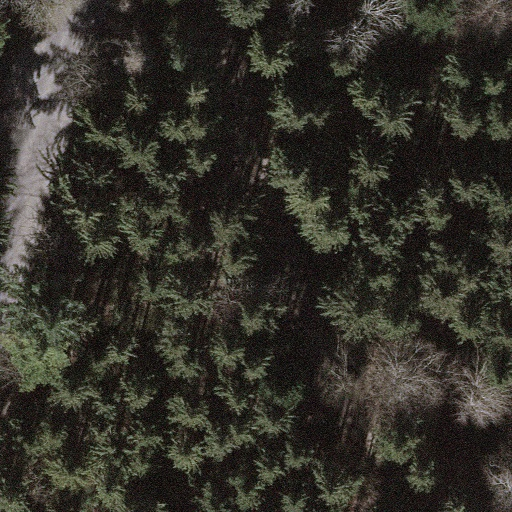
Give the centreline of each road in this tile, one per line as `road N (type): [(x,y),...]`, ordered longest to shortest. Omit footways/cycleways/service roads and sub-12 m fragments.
road 1 (track): [(208,0),(269,243),(309,339),(343,398),(468,511)]
road 2 (unclassified): [(0,295),(83,0)]
